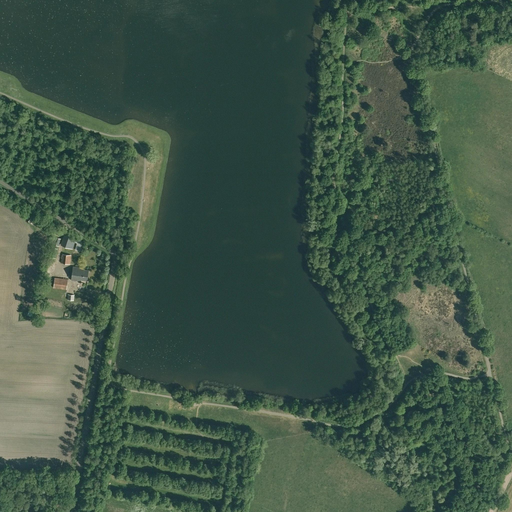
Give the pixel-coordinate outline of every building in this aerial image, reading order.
[(45,233),(50,225),(33,214),(28,222),(45,233)] [(76,237),(68,234),(63,246),(72,249),(76,237)] [(61,239),(54,236),(49,256),(55,258),(61,239)] [(71,255),(62,254),(61,263),(70,264),(71,255)] [(89,269),(83,269),(84,267),(73,266),(71,280),(81,281),(81,280),(87,281),(89,269)] [(68,279),(55,278),(54,288),(67,289),(68,279)] [(42,295),(44,286),(39,285),(36,293),(42,295)]
